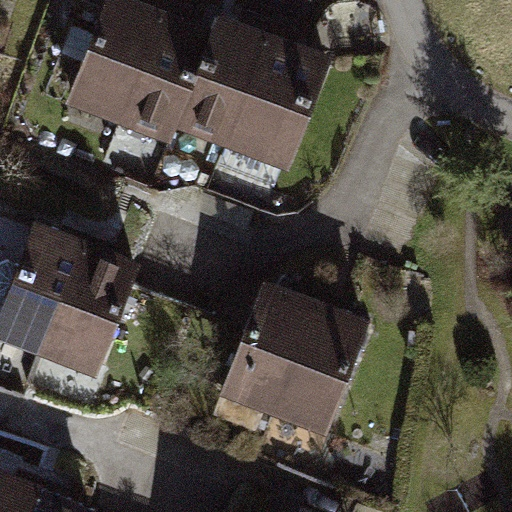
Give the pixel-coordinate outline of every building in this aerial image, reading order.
[(115,118),(160,0),(103,0),(63,100),(115,118)] [(174,127),(212,14),(177,0),(160,0),(115,118),(169,138),(174,127)] [(226,147),(277,21),(229,0),(220,0),(212,14),(174,127),(226,147)] [(281,167),(336,47),(277,21),(226,147),(281,167)] [(0,336),(38,350),(93,234),(70,226),(6,203),(0,217),(0,336)] [(133,276),(141,252),(93,234),(38,350),(97,373),(133,276)] [(267,407),(318,288),(267,270),(249,315),(220,387),(267,407)] [(326,427),(370,311),(350,303),(318,288),(267,407),(326,427)] [(0,511),(30,511),(45,477),(0,461),(0,511)] [(88,511),(95,495),(45,477),(30,511),(88,511)]
